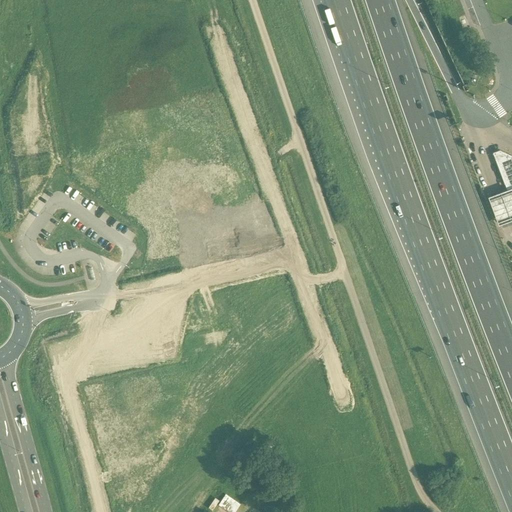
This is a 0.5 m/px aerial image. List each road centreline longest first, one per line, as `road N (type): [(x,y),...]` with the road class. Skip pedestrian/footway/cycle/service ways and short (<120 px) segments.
road 1 (motorway): [(334,0),(511,477)]
road 2 (motorway): [(511,363),(380,0)]
road 3 (unclassified): [(38,0),(93,298)]
road 4 (unclassified): [(345,276),(253,0)]
road 5 (unclassified): [(208,0),(296,257)]
road 6 (unclassified): [(437,511),(416,484),(345,276)]
road 7 (unclassified): [(303,279),(383,511)]
road 8 (unclassified): [(93,298),(96,321),(72,384),(98,511)]
road 9 (unclassified): [(296,257),(93,298)]
road 10 (primary): [(45,511),(6,354)]
